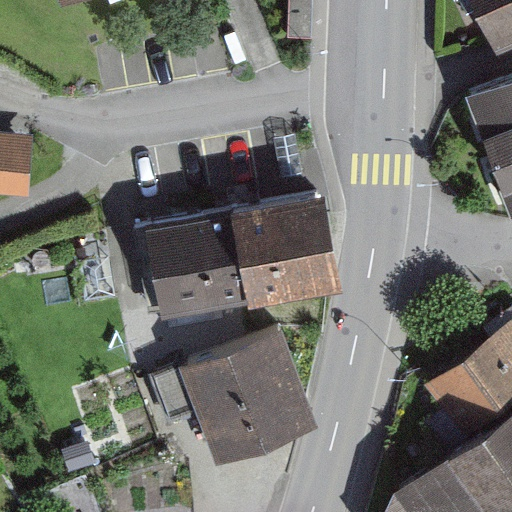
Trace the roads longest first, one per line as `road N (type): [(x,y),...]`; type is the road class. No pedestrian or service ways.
road 1 (residential): [(0,92),(51,116),(112,120),(384,89)]
road 2 (tertiary): [(312,511),(376,242)]
road 3 (tertiary): [(376,242),(384,89)]
road 4 (residential): [(376,242),(427,250),(511,238)]
road 5 (residential): [(384,89),(441,86),(511,66)]
